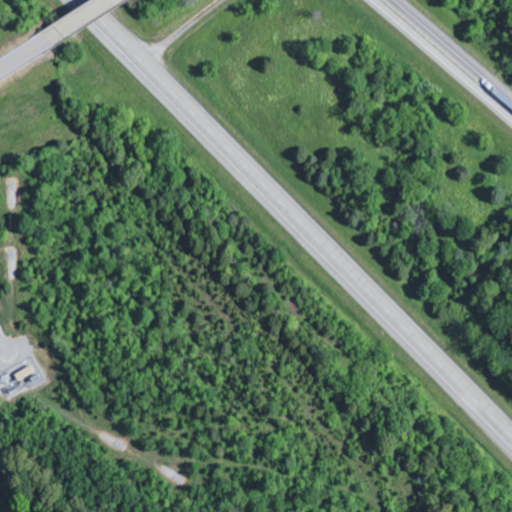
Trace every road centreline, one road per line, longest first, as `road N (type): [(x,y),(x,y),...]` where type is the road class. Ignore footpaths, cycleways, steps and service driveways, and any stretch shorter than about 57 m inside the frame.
road 1 (motorway): [(78,0),(511,439)]
road 2 (motorway): [(511,113),(379,0)]
